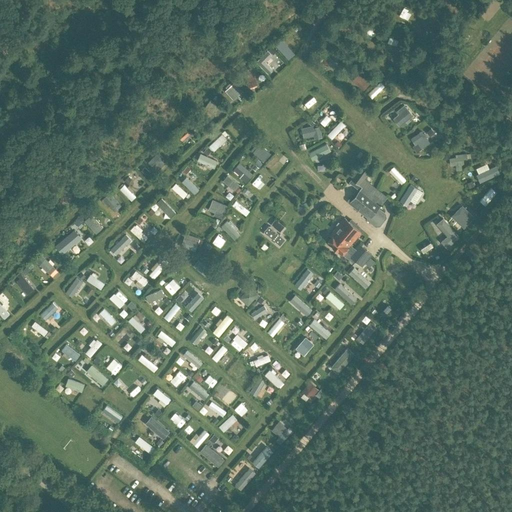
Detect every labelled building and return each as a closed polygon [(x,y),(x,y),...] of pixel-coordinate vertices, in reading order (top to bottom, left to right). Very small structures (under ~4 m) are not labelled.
[(278,43),(276,45),(289,59),(295,54),(282,39),(278,43)] [(335,56),(327,49),(322,55),(330,62),(328,64),(334,69),(342,60),(336,55),(335,56)] [(267,50),(256,62),(268,74),(273,69),(266,62),(272,55),(267,50)] [(252,70),(244,73),(249,88),(257,85),(252,70)] [(370,83),(359,72),(352,81),(363,90),(370,83)] [(233,83),(225,91),(233,100),(242,91),(233,83)] [(392,94),(380,85),(376,90),(388,99),(392,94)] [(221,108),(211,101),(205,109),(215,116),(221,108)] [(396,112),(398,114),(393,119),(399,127),(413,115),(404,105),(396,112)] [(341,119),(327,134),(332,140),(347,124),(341,119)] [(182,141),(184,143),(195,133),(187,124),(180,130),(182,131),(178,135),(182,141)] [(312,126),(301,128),(303,138),(313,136),(314,139),(322,137),(319,127),(313,128),(312,126)] [(417,143),(413,146),(417,152),(430,142),(421,131),(413,137),(417,143)] [(222,133),(210,145),(216,151),(228,140),(222,133)] [(327,143),(308,152),(311,160),(331,151),(327,143)] [(270,153),(260,144),(253,152),(263,162),(270,153)] [(156,167),(159,169),(165,164),(162,161),(164,159),(158,152),(148,162),(154,168),(156,167)] [(463,159),(467,159),(466,154),(457,155),(457,157),(450,158),(450,166),(455,165),(456,171),(462,170),(461,164),(463,164),(463,159)] [(201,155),(198,161),(214,169),(218,163),(201,155)] [(253,175),(239,163),(233,170),(241,177),(239,178),(246,183),(253,175)] [(145,166),(141,170),(146,175),(150,171),(145,166)] [(385,213),(378,207),(386,197),(363,179),(368,172),(361,166),(349,182),(357,188),(348,200),(348,203),(368,218),(368,220),(374,226),(379,225),(386,217),(385,213)] [(229,173),(224,180),(235,189),(240,183),(229,173)] [(186,177),(182,181),(196,194),(201,189),(186,177)] [(256,177),(250,184),(262,195),(269,188),(256,177)] [(177,181),(172,187),(183,198),(189,192),(177,181)] [(119,188),(131,201),(137,195),(124,183),(119,188)] [(491,187),(479,200),(485,205),(497,192),(491,187)] [(109,193),(101,200),(106,206),(108,204),(114,212),(121,206),(109,193)] [(163,198),(157,203),(170,219),(176,214),(163,198)] [(227,205),(212,199),(208,210),(215,213),(214,213),(222,217),(227,205)] [(307,199),(303,203),(308,208),(312,204),(307,199)] [(474,217),(462,205),(451,216),(464,228),(474,217)] [(86,219),(96,233),(102,228),(92,214),(86,219)] [(353,250),(349,247),(361,232),(345,217),(332,233),(334,235),(327,243),(341,255),(344,252),(360,266),(371,254),(359,244),(353,250)] [(208,233),(211,224),(198,218),(194,227),(208,233)] [(271,224),(280,232),(284,226),(275,218),(271,224)] [(443,218),(436,223),(447,236),(440,241),(446,248),(459,237),(443,218)] [(228,219),(222,225),(235,240),(242,234),(228,219)] [(137,224),(130,230),(142,243),(149,236),(137,224)] [(264,232),(280,245),(285,239),(269,225),(264,232)] [(55,245),(62,254),(82,238),(75,229),(55,245)] [(110,249),(115,253),(126,241),(121,236),(110,249)] [(190,239),(184,237),(181,246),(195,251),(198,243),(198,242),(196,241),(197,239),(191,236),(190,239)] [(40,254),(35,259),(47,272),(50,275),(55,269),(53,267),(53,266),(40,254)] [(288,258),(285,263),(299,273),(303,268),(288,258)] [(199,260),(195,265),(212,278),(216,273),(199,260)] [(27,267),(22,271),(25,275),(30,270),(27,267)] [(136,270),(131,276),(144,286),(148,280),(136,270)] [(16,281),(27,294),(33,289),(23,276),(20,271),(17,274),(20,278),(16,281)] [(355,271),(350,277),(359,286),(365,280),(355,271)] [(407,272),(393,287),(401,294),(415,279),(407,272)] [(90,273),(87,279),(100,286),(103,280),(90,273)] [(181,275),(170,288),(176,293),(187,280),(181,275)] [(341,279),(337,284),(348,295),(353,290),(341,279)] [(79,282),(73,296),(81,299),(87,285),(79,282)] [(146,295),(150,302),(165,295),(162,288),(146,295)] [(249,288),(240,298),(248,306),(257,295),(249,288)] [(121,290),(116,295),(127,306),(132,301),(121,290)] [(202,292),(190,305),(194,309),(206,296),(202,292)] [(0,312),(4,318),(10,313),(0,300),(0,312)] [(174,300),(163,316),(169,320),(180,304),(174,300)] [(53,302),(40,314),(46,320),(59,309),(53,302)] [(266,304),(251,312),(255,318),(269,309),(266,304)] [(385,317),(391,309),(387,306),(381,314),(385,317)] [(105,308),(100,313),(110,325),(115,321),(105,308)] [(133,316),(129,321),(142,331),(145,326),(133,316)] [(226,316),(215,332),(221,336),(232,321),(226,316)] [(280,317),(267,332),(272,336),(285,322),(280,317)] [(200,324),(190,340),(195,343),(205,327),(200,324)] [(162,330),(158,335),(172,346),(176,341),(162,330)] [(312,330),(309,333),(316,339),(319,336),(312,330)] [(242,332),(233,345),(240,350),(248,337),(242,332)] [(305,337),(296,348),(304,355),(313,344),(305,337)] [(97,338),(86,352),(91,356),(102,342),(97,338)] [(67,343),(62,350),(76,361),(81,354),(67,343)] [(190,351),(185,357),(199,368),(203,363),(190,351)] [(142,353),(138,359),(157,372),(161,366),(142,353)] [(269,354),(254,360),(256,366),(272,360),(269,354)] [(101,387),(107,379),(93,367),(89,372),(97,378),(94,381),(101,387)] [(331,369),(327,373),(333,378),(337,374),(331,369)] [(215,374),(204,383),(208,387),(218,378),(215,374)] [(70,377),(67,385),(83,391),(87,384),(70,377)] [(259,379),(252,393),(257,396),(264,382),(259,379)] [(318,391),(307,382),(301,391),(311,399),(318,391)] [(152,393),(166,405),(171,399),(157,387),(152,393)] [(200,400),(195,406),(198,409),(203,403),(200,400)] [(212,401),(208,406),(222,416),(225,411),(212,401)] [(109,409),(106,415),(121,420),(123,414),(109,409)] [(158,409),(154,414),(158,417),(162,412),(158,409)] [(233,414),(220,426),(224,431),(237,418),(233,414)] [(157,422),(153,428),(166,436),(169,431),(157,422)] [(278,440),(281,442),(292,428),(289,426),(287,429),(278,422),(272,429),(280,437),(278,440)] [(205,430),(194,440),(199,444),(209,434),(205,430)] [(138,445),(150,452),(153,447),(141,440),(138,445)] [(263,460),(269,452),(260,444),(254,453),(263,460)] [(201,451),(214,463),(220,457),(206,445),(201,451)] [(249,481),(254,475),(252,474),(254,472),(246,465),(236,477),(244,483),(247,479),(249,481)]
